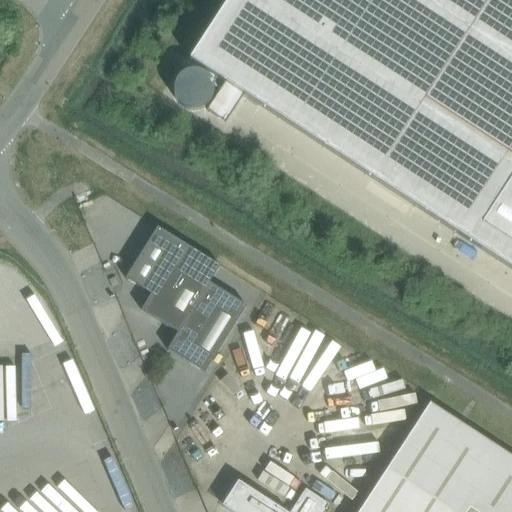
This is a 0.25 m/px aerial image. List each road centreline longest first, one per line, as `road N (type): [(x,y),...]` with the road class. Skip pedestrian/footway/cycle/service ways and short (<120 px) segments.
road 1 (unclassified): [(161,511),(72,301),(49,261),(0,208)]
road 2 (unclassified): [(88,0),(0,132)]
